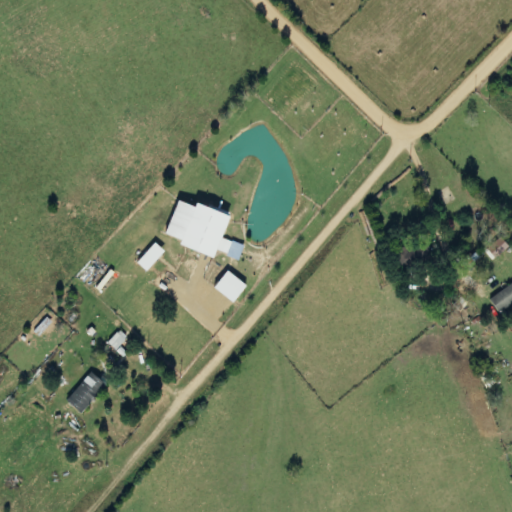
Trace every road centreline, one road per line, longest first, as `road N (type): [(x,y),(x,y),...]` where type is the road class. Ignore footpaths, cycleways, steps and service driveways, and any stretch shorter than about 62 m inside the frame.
road 1 (residential): [(427,123),(87,511)]
road 2 (residential): [(511,35),(431,120),(404,131),(258,0)]
